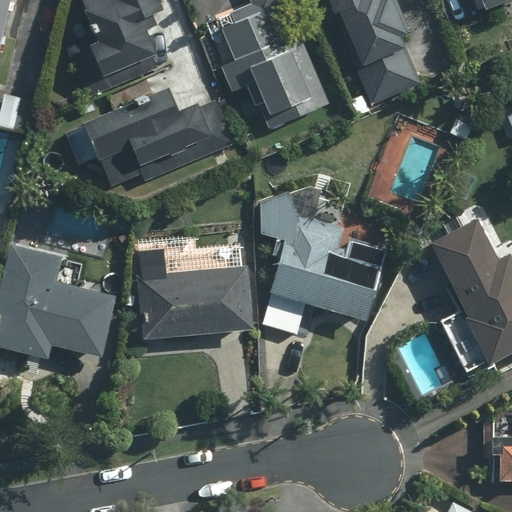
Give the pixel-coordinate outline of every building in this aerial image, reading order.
[(155,10),(151,0),(76,0),(91,37),(63,49),(83,99),(154,70),(133,19),(155,10)] [(323,102),(282,0),(246,0),(248,3),(219,14),(237,59),(218,66),(228,92),(247,84),(263,126),(323,102)] [(396,0),(331,0),(371,100),(422,80),(403,33),(409,31),(396,0)] [(211,99),(188,110),(185,104),(169,111),(158,87),(75,125),(92,162),(96,160),(108,187),(138,173),(143,185),(232,144),(211,99)] [(511,108),(502,113),(511,134),(511,108)] [(255,234),(279,241),(265,293),(360,320),(380,248),(346,238),(340,258),(332,256),(340,229),(294,216),(284,193),(253,207),(255,234)] [(474,220),(424,245),(485,365),(511,351),(511,261),(508,253),(494,260),(474,220)] [(59,260),(8,247),(0,278),(0,347),(40,358),(43,345),(97,358),(112,298),(53,283),(59,260)] [(134,275),(140,339),(245,330),(240,265),(134,275)] [(511,447),(497,447),(497,480),(511,480),(511,447)] [(467,511),(448,502),(442,511),(467,511)]
